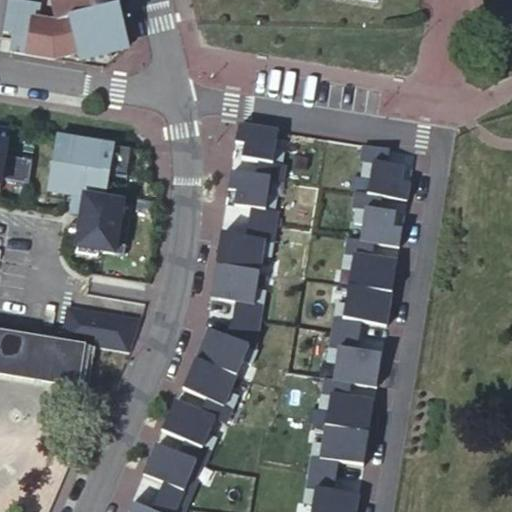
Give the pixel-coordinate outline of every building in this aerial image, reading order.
[(7,52),(49,59),(78,54),(80,64),(105,58),(102,45),(126,40),(118,8),(111,10),(108,0),(51,0),(57,22),(51,24),(37,21),(39,6),(7,1),(2,31),(10,32),(7,52)] [(108,0),(111,10),(118,8),(116,0),(108,0)] [(78,54),(49,59),(80,64),(78,54)] [(0,182),(1,179),(29,184),(32,161),(4,156),(9,129),(0,127),(0,182)] [(276,136),(236,130),(234,149),(242,150),(240,164),(256,167),(254,180),(268,183),(268,184),(280,186),(283,170),(279,170),(281,155),(273,154),(276,136)] [(81,219),(76,250),(95,253),(96,248),(123,253),(131,206),(104,201),(109,173),(124,175),(128,149),(58,137),(48,196),(71,200),(84,202),(81,219)] [(359,180),(367,181),(364,198),(379,200),(379,201),(403,205),(406,187),(397,185),(400,171),(384,168),(386,154),(360,150),(358,165),(362,166),(359,180)] [(254,180),(229,176),(226,195),(235,196),(232,210),(249,213),(246,227),(273,231),(276,216),(272,216),(274,201),(266,200),(268,184),(268,183),(254,180)] [(352,226),(360,227),(357,244),(372,247),(396,251),(399,233),(390,232),(392,217),(376,215),(379,201),(379,200),(364,198),(353,196),(351,212),(354,212),(352,226)] [(84,202),(71,200),(68,217),(81,219),(84,202)] [(273,231),(246,227),(244,241),(220,237),(215,270),(258,277),(260,260),(268,262),(273,231)] [(357,244),(345,242),(340,270),(348,271),(345,290),(389,297),(394,265),(369,261),(372,247),(357,244)] [(258,277),(215,270),(210,302),(234,306),(231,325),(258,329),(263,294),(255,293),(258,277)] [(334,307),(330,335),(357,339),(359,326),(384,330),(389,297),(345,290),(343,308),(334,307)] [(138,319),(64,306),(58,344),(85,349),(128,356),(138,319)] [(258,329),(231,325),(225,340),(208,333),(195,364),(236,380),(242,365),(250,368),(256,352),(254,352),(258,329)] [(0,380),(77,394),(85,349),(58,344),(0,334),(0,380)] [(357,339),(330,335),(326,364),(334,365),(332,382),(332,383),(350,386),(374,390),(379,358),(355,354),(357,339)] [(236,380),(195,364),(183,393),(206,403),(201,415),(215,422),(214,422),(225,427),(237,399),(229,396),(236,380)] [(324,429),(367,436),(372,403),(348,400),(350,386),(332,383),(332,382),(323,381),(319,409),(327,410),(324,429)] [(201,415),(175,404),(162,434),(185,444),(179,458),(202,468),(204,469),(216,441),(208,437),(214,422),(215,422),(201,415)] [(367,436),(324,429),(322,445),(313,444),(309,474),(335,478),(338,464),(362,468),(367,436)] [(179,458),(157,448),(144,478),(164,486),(158,500),(185,511),(186,511),(198,484),(196,483),(202,468),(179,458)] [(335,478),(309,474),(304,504),(312,506),(311,511),(355,511),(358,497),(333,493),(335,478)] [(153,511),(146,511),(132,506),(129,511),(185,511),(158,500),(153,511)]
